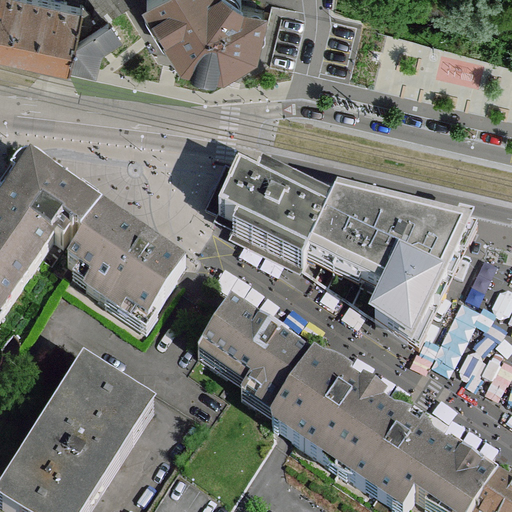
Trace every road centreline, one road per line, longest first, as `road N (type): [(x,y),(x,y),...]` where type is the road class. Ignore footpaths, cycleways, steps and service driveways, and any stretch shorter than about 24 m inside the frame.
road 1 (residential): [(511,448),(219,255)]
road 2 (secondary): [(173,141),(511,216)]
road 3 (secondary): [(511,157),(304,109),(179,118)]
road 4 (secondary): [(179,118),(48,119)]
road 5 (secondary): [(48,119),(173,141)]
